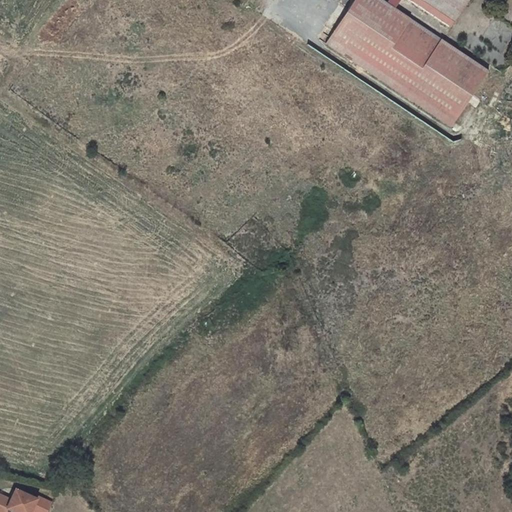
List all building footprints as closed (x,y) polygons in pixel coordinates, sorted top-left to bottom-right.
[(449,128),(485,76),(373,0),(351,0),(328,35),(345,47),(340,54),(449,128)] [(383,0),(374,0),(485,75),(489,70),(383,0)] [(469,0),(422,0),(455,22),(469,0)] [(328,35),(323,42),(340,54),(345,47),(328,35)] [(41,511),(53,511),(59,502),(44,495),(43,498),(23,488),(17,499),(5,493),(0,504),(0,510),(4,511),(12,511),(14,507),(23,511),(36,511),(38,510),(41,511)]
